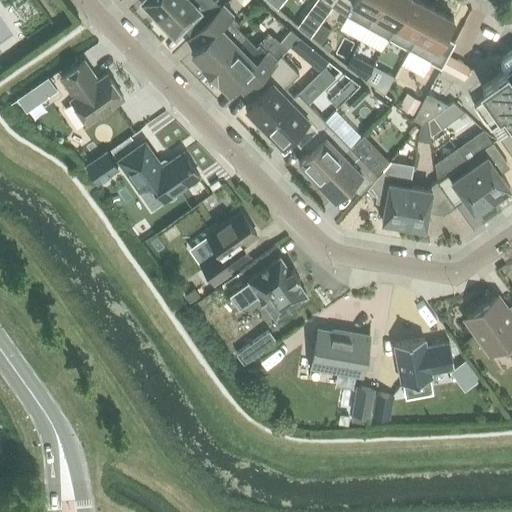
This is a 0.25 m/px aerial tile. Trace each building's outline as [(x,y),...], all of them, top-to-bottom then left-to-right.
[(174,0),(140,0),(157,17),(174,0)] [(174,0),(157,17),(174,34),(189,19),(199,28),(190,37),(221,7),(220,7),(213,0),(174,0)] [(335,0),(331,6),(346,16),(346,15),(367,26),(380,0),(335,0)] [(408,0),(380,0),(367,26),(388,38),(408,0)] [(417,0),(408,0),(388,38),(409,49),(431,7),(417,0)] [(221,7),(190,37),(191,38),(204,24),(212,32),(191,52),(198,60),(196,62),(207,74),(246,36),(236,26),(239,23),(222,5),(220,7),(221,7)] [(453,19),(431,7),(409,49),(430,60),(429,61),(439,66),(439,67),(440,68),(454,41),(444,36),(453,19)] [(308,17),(300,27),(309,34),(317,24),(308,17)] [(320,23),(310,36),(319,43),(329,30),(320,23)] [(279,43),(287,50),(289,47),(298,36),(290,29),(279,43)] [(246,36),(207,74),(218,86),(221,83),(228,90),(249,70),(257,78),(243,91),(244,92),(276,60),(275,60),(259,43),(256,46),(246,36)] [(290,47),(297,53),(306,43),(298,36),(290,47)] [(487,95),(473,105),(490,129),(498,139),(508,132),(511,129),(511,49),(501,58),(500,65),(504,71),(481,87),(487,95)] [(276,60),(244,92),(258,78),(266,86),(245,107),(252,114),(249,117),(260,128),(294,96),(293,95),(284,86),(298,73),(280,55),(275,60),(276,60)] [(324,66),(328,62),(321,55),(312,65),(318,71),(324,66)] [(441,67),(464,80),(471,68),(447,55),(441,67)] [(359,58),(352,70),(365,80),(373,66),(359,58)] [(92,72),(84,60),(60,77),(74,96),(70,99),(87,122),(123,97),(106,73),(96,81),(91,75),(92,72)] [(373,66),(365,80),(384,94),(394,76),(373,65),(373,66)] [(325,86),(334,76),(324,66),(318,71),(314,76),(325,86)] [(308,103),(325,86),(314,76),(297,93),(308,103)] [(56,90),(47,78),(16,99),(25,111),(56,90)] [(435,78),(428,91),(447,101),(454,88),(435,78)] [(368,91),(359,85),(350,94),(346,98),(354,106),(368,91)] [(294,96),(260,128),(271,140),(274,137),(281,144),(296,129),(305,138),(306,138),(324,120),(308,103),(297,93),(297,92),(293,95),(294,96)] [(399,107),(414,116),(422,101),(406,93),(399,107)] [(448,105),(426,93),(422,101),(414,116),(413,118),(420,123),(427,119),(432,116),(448,105)] [(438,114),(446,124),(457,116),(450,106),(438,114)] [(429,136),(441,128),(432,116),(427,119),(429,136)] [(417,141),(430,143),(429,136),(427,119),(420,123),(417,141)] [(324,120),(306,138),(314,146),(298,161),(316,180),(350,147),(324,120)] [(464,161),(494,203),(504,195),(502,192),(509,187),(496,168),(506,161),(492,141),(464,161)] [(118,160),(139,190),(150,182),(163,200),(165,199),(168,199),(171,199),(174,197),(175,194),(176,191),(199,175),(183,152),(169,162),(167,160),(163,159),(159,163),(144,142),(118,160)] [(350,147),(316,180),(334,198),(350,183),(359,192),(377,175),(350,147)] [(86,166),(98,182),(117,168),(106,152),(86,166)] [(464,161),(436,180),(451,200),(460,194),(473,212),(481,207),(483,211),(494,203),(464,161)] [(409,185),(410,185),(411,178),(388,174),(382,170),(366,188),(376,196),(385,198),(381,220),(390,222),(389,226),(402,228),(409,185)] [(409,185),(402,228),(415,230),(416,226),(424,228),(428,205),(441,207),(445,213),(455,206),(451,200),(436,180),(431,184),(430,189),(410,185),(409,185)] [(256,234),(240,211),(207,235),(218,251),(201,263),(213,280),(249,254),(242,245),(256,234)] [(249,281),(229,295),(239,309),(258,295),(274,318),(303,297),(304,297),(306,295),(304,293),(296,281),(298,280),(299,280),(300,279),(292,268),(291,269),(291,270),(289,271),(281,260),(279,257),(276,259),(277,259),(248,280),(249,281)] [(183,295),(189,303),(199,295),(194,287),(183,295)] [(511,320),(511,321),(494,296),(466,316),(492,352),(508,340),(511,345),(511,320)] [(361,374),(362,374),(371,323),(370,323),(368,335),(342,331),(341,333),(317,329),(310,369),(311,369),(311,366),(338,370),(338,368),(361,372),(361,374)] [(236,353),(243,363),(274,340),(267,330),(236,353)] [(426,348),(424,337),(394,343),(401,383),(431,377),(430,371),(453,366),(449,341),(431,345),(431,346),(426,348)] [(454,372),(466,389),(478,381),(467,364),(454,372)] [(374,389),(355,386),(350,414),(369,417),(374,389)] [(376,393),(372,416),(388,419),(392,395),(376,393)] [(348,415),(339,414),(337,424),(347,426),(348,415)]
